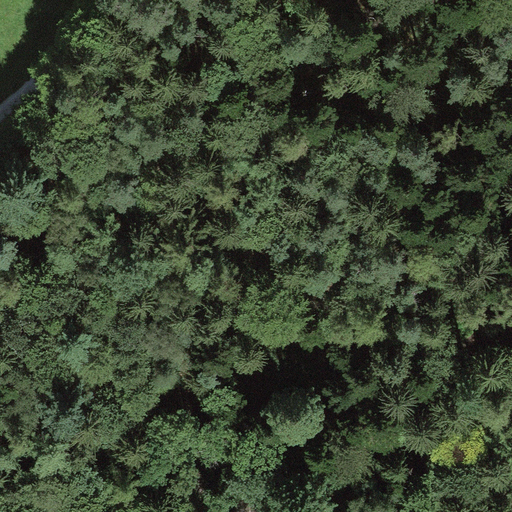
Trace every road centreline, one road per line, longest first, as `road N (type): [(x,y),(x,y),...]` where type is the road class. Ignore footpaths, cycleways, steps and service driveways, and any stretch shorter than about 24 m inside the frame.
road 1 (track): [(271,511),(149,427),(33,389),(0,387)]
road 2 (track): [(280,511),(456,383),(511,326)]
road 3 (track): [(103,0),(61,58),(0,108)]
